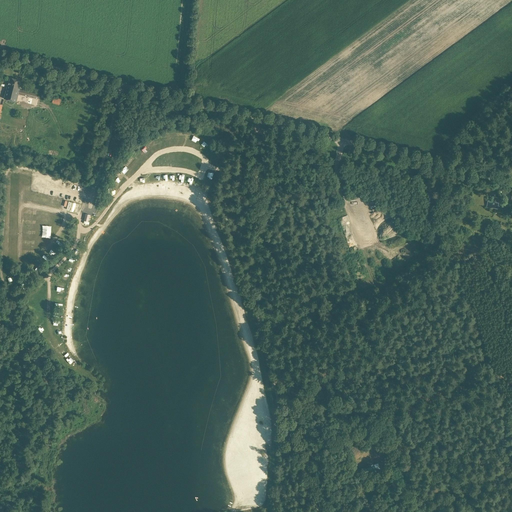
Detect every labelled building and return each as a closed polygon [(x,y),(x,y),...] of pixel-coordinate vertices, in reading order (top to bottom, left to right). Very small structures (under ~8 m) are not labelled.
[(6,89),(4,98),(16,101),(17,100),(18,94),(23,95),(38,99),(39,94),(19,89),(20,88),(19,87),(21,80),(10,77),(9,80),(8,84),(7,84),(6,89)] [(52,103),(61,105),(62,98),(54,96),(52,103)] [(486,206),(497,208),(499,199),(487,197),(486,206)] [(79,204),(69,201),(67,209),(77,211),(79,204)] [(490,217),(483,216),(480,227),(487,229),(490,217)] [(511,239),(498,236),(497,238),(500,239),(500,241),(511,244),(511,239)]
